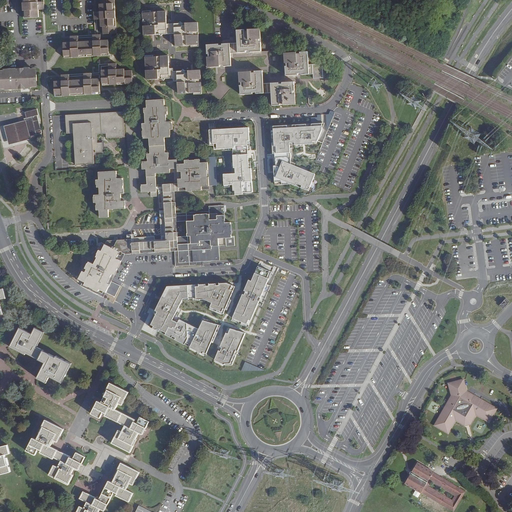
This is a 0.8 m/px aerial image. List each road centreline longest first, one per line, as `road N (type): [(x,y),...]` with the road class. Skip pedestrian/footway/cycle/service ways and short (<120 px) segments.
road 1 (secondary): [(511,8),(450,105),(321,350)]
road 2 (residential): [(239,0),(340,52),(348,64),(325,109),(259,113)]
road 3 (secondary): [(125,349),(39,300),(2,242)]
road 4 (residential): [(251,251),(265,214),(259,113)]
road 5 (residential): [(251,251),(303,274),(307,331),(321,350)]
